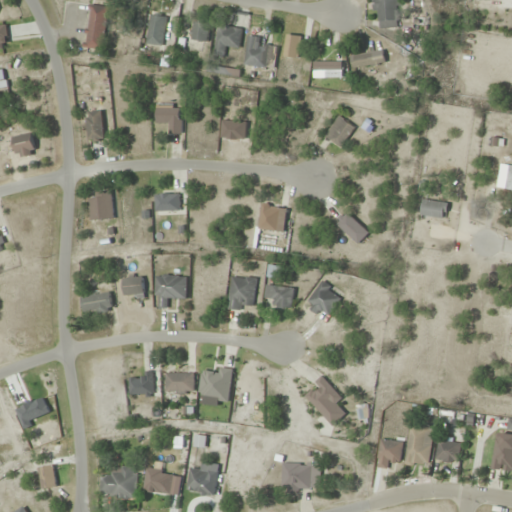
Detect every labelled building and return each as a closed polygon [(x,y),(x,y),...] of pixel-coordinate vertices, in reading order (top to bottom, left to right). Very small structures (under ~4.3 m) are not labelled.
[(380,30),(401,29),(399,0),(372,0),(373,10),(379,10),(380,30)] [(109,7),(92,5),(87,48),(104,50),(109,7)] [(136,11),(120,10),(119,36),(135,36),(136,11)] [(147,45),(164,46),(166,16),(150,15),(147,45)] [(192,41),(208,42),(210,24),(194,22),(192,41)] [(216,54),(226,55),(226,47),(241,48),(242,27),(218,26),(216,54)] [(270,47),(261,46),(262,37),(248,36),(245,66),(268,68),(270,47)] [(385,61),(382,50),(351,58),(354,69),(385,61)] [(0,89),(8,89),(5,70),(0,71),(0,89)] [(181,104),(157,105),(157,123),(168,123),(168,134),(182,134),(181,104)] [(104,141),(104,111),(88,111),(88,141),(104,141)] [(325,137),(341,149),(356,129),(339,117),(325,137)] [(13,138),(19,159),(38,154),(32,133),(13,138)] [(500,187),(511,191),(511,165),(508,164),(500,187)] [(92,220),(113,220),(113,192),(92,192),(92,220)] [(127,194),(119,195),(123,239),(131,238),(127,194)] [(155,194),(155,211),(181,211),(181,194),(155,194)] [(446,221),(448,205),(423,201),(421,217),(446,221)] [(285,231),(286,207),(262,206),(261,230),(285,231)] [(125,299),(145,299),(145,276),(125,276),(125,299)] [(156,276),(156,308),(170,308),(170,299),(187,299),(187,276),(156,276)] [(229,308),(254,310),(257,278),(232,276),(229,308)] [(329,318),(342,295),(321,282),(307,305),(329,318)] [(294,288),(267,286),(266,297),(274,297),(274,307),(293,308),(294,288)] [(114,312),(112,294),(83,297),(85,315),(114,312)] [(201,398),(231,399),(232,369),(203,368),(201,398)] [(166,393),(195,393),(195,373),(166,373),(166,393)] [(130,395),(160,394),(159,375),(130,375),(130,395)] [(334,426),(346,414),(337,405),(344,398),(323,377),(304,395),(334,426)] [(434,426),(410,424),(407,464),(431,466),(434,426)] [(390,461),(401,462),(403,442),(380,440),(377,468),(389,469),(390,461)] [(492,469),(511,471),(511,441),(495,440),(492,469)] [(461,463),(462,442),(439,441),(438,462),(461,463)] [(322,464),(283,464),(283,490),(322,490),(322,464)] [(112,476),(102,476),(102,499),(138,499),(138,467),(112,467),(112,476)] [(189,494),(217,493),(216,470),(188,472),(189,494)]
